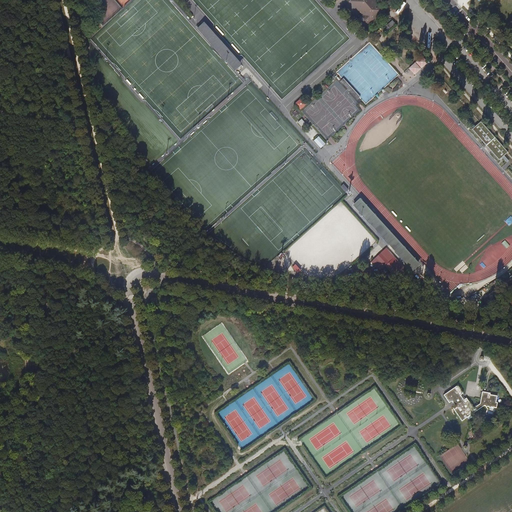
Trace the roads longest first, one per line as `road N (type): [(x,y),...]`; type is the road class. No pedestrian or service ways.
road 1 (unknown): [(511,328),(152,264),(124,235)]
road 2 (unknown): [(124,235),(70,0)]
